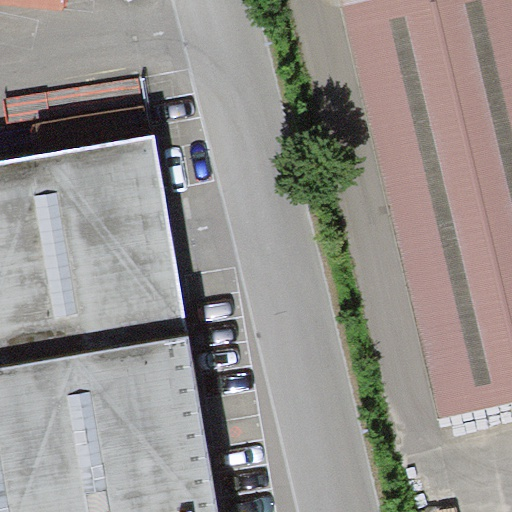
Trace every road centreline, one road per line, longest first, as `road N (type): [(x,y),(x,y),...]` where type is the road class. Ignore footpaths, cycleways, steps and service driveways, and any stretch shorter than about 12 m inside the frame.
road 1 (unclassified): [(326,511),(205,0)]
road 2 (unknown): [(209,15),(0,59)]
